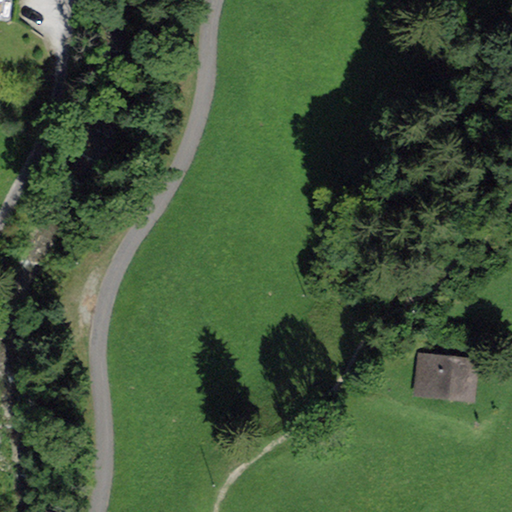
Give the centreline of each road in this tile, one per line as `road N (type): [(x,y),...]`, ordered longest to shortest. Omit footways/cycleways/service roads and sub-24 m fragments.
road 1 (unclassified): [(100,511),(105,419),(97,335),(122,259),(175,178),(202,117),(216,0)]
road 2 (residential): [(0,221),(57,93),(66,0)]
